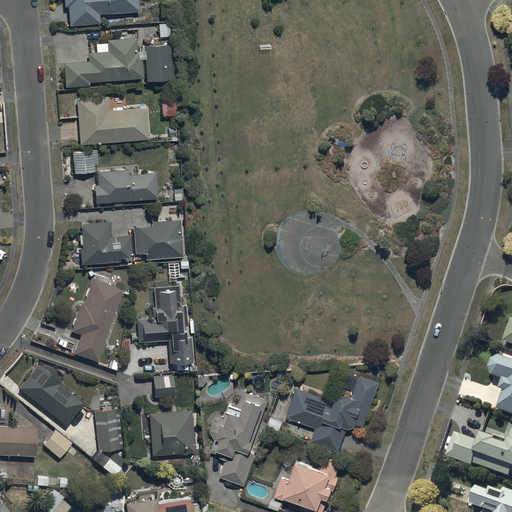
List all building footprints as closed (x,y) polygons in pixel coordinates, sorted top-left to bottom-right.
[(64,0),(65,3),(68,3),(69,21),(99,20),(99,10),(138,8),(138,0),(64,0)] [(169,21),(158,21),(159,34),(168,34),(168,33),(169,33),(169,21)] [(107,36),(108,48),(88,49),(88,57),(64,59),(65,83),(89,81),(89,78),(143,74),(143,55),(138,55),(138,48),(136,48),(136,34),(107,36)] [(170,40),(143,42),(146,77),(173,75),(170,40)] [(107,93),(76,96),(79,141),(149,135),(146,103),(108,106),(107,93)] [(174,99),(160,101),(161,113),(175,112),(174,99)] [(97,147),(72,149),(74,169),(95,167),(94,162),(98,161),(97,147)] [(98,180),(93,181),(95,199),(158,195),(155,169),(128,171),(128,165),(97,168),(98,180)] [(151,217),(152,222),(134,222),(135,248),(146,248),(146,255),(183,253),(180,215),(151,217)] [(111,217),(81,219),(83,244),(79,245),(80,261),(121,258),(121,254),(131,253),(130,231),(112,232),(111,217)] [(123,285),(108,280),(109,276),(95,271),(94,275),(92,274),(71,327),(80,331),(74,349),(98,358),(123,285)] [(158,284),(149,285),(150,304),(151,304),(151,314),(141,315),(136,316),(138,338),(168,336),(169,359),(192,358),(191,332),(187,332),(187,324),(186,302),(180,303),(179,282),(170,282),(169,280),(157,281),(158,284)] [(511,412),(511,358),(500,354),(492,358),(490,365),(494,374),(504,377),(500,387),(505,388),(498,407),(511,412)] [(61,378),(38,360),(18,384),(66,421),(83,398),(59,380),(61,378)] [(297,383),(285,413),(315,425),(310,437),(339,448),(348,425),(356,419),(363,422),(381,377),(361,369),(353,389),(339,383),(334,397),(297,383)] [(172,372),(151,373),(153,392),(173,391),(172,372)] [(268,396),(243,387),(238,403),(229,400),(227,407),(225,407),(223,414),(212,418),(210,426),(215,435),(210,447),(219,451),(218,453),(226,456),(220,473),(243,482),(255,449),(249,447),(268,396)] [(115,405),(93,407),(98,446),(118,445),(115,405)] [(191,406),(149,409),(151,452),(194,448),(191,406)] [(36,423),(0,421),(0,450),(35,451),(36,423)] [(80,446),(54,425),(43,440),(61,454),(66,448),(73,454),(80,446)] [(511,427),(511,428),(508,438),(481,429),(478,438),(455,430),(447,454),(474,464),(475,463),(511,476),(511,474),(511,427)] [(114,450),(110,455),(98,446),(92,454),(115,471),(125,457),(114,450)] [(296,452),(288,475),(282,473),(275,492),(301,501),(299,505),(317,511),(320,511),(332,483),(335,484),(339,473),(336,472),(339,463),(336,462),(335,458),(330,456),(327,459),(324,458),(323,462),(296,452)] [(479,484),(472,502),(486,507),(483,511),(511,511),(511,489),(503,486),(503,489),(493,485),(491,489),(479,484)] [(53,485),(40,501),(53,511),(62,511),(70,503),(61,496),(63,494),(53,485)] [(193,511),(191,493),(157,498),(156,489),(125,493),(127,511),(193,511)] [(0,511),(11,511),(1,497),(0,498),(0,511)]
